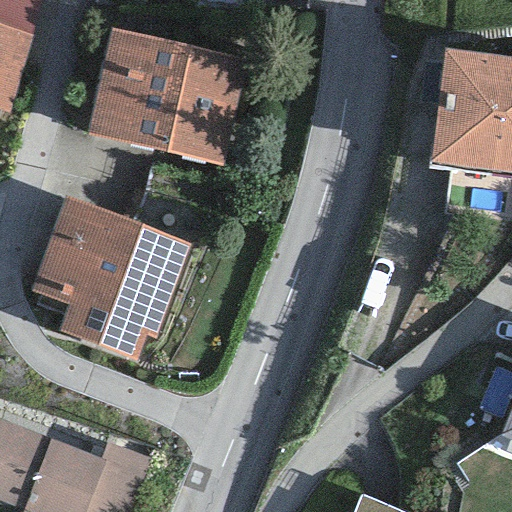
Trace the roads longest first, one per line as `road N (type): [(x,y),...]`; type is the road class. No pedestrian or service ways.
road 1 (tertiary): [(366,0),(348,186),(315,298),(222,511)]
road 2 (unclassified): [(292,511),(341,452),(511,302)]
